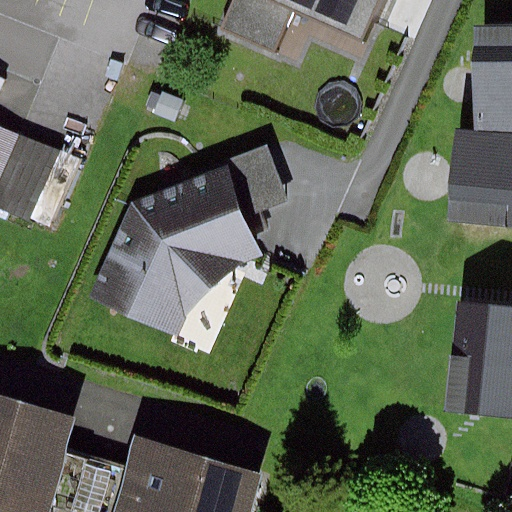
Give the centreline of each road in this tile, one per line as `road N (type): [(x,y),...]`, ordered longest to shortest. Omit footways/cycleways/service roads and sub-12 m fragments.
road 1 (residential): [(0,367),(244,443)]
road 2 (residential): [(454,0),(363,211)]
